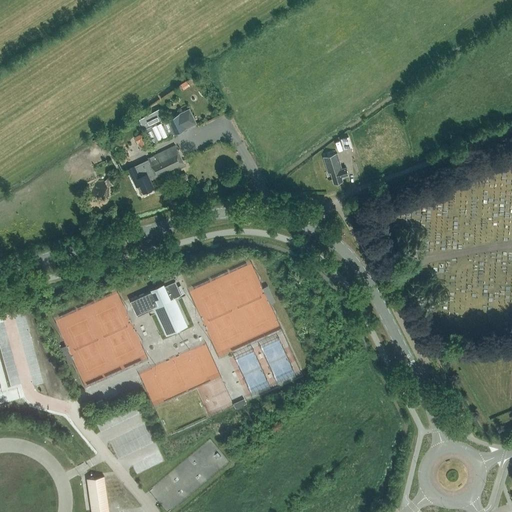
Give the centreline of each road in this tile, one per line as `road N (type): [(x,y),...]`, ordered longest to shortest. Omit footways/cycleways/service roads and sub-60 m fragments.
road 1 (tertiary): [(309,227),(247,211),(210,216),(0,272)]
road 2 (tertiary): [(443,449),(367,283)]
road 3 (unclassified): [(154,511),(71,406)]
road 4 (residential): [(367,283),(372,259),(336,201),(309,227)]
